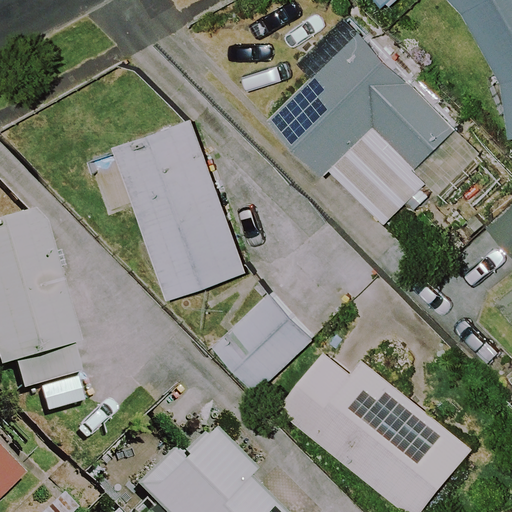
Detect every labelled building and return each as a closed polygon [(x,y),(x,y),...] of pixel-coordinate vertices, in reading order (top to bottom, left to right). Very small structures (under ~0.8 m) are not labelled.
[(511,0),(455,0),(502,80),(511,138),(511,137),(511,0)] [(325,171),(329,167),(385,223),(431,178),(416,162),(453,126),(372,44),(362,33),(274,120),(325,171)] [(257,265),(197,108),(116,139),(176,296),(257,265)] [(83,366),(36,202),(0,212),(0,359),(12,356),(20,384),(83,366)] [(511,204),(488,226),(511,252),(511,204)] [(313,338),(269,294),(214,348),(258,392),(313,338)] [(354,375),(326,352),(281,408),(408,511),(422,511),(473,449),(365,361),(354,375)] [(170,511),(290,511),(250,472),(257,465),(214,422),(182,454),(173,445),(138,479),(170,511)] [(0,496),(20,478),(0,457),(0,496)]
